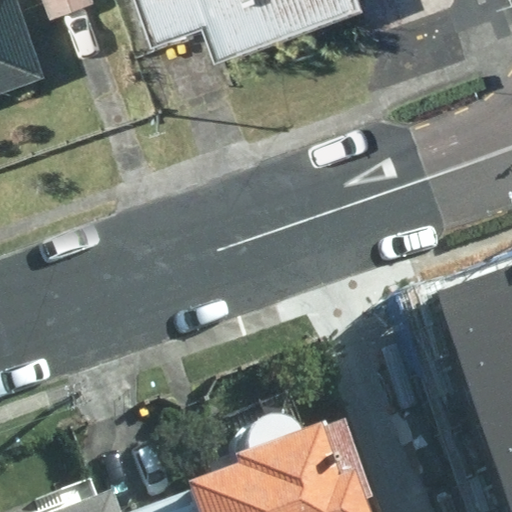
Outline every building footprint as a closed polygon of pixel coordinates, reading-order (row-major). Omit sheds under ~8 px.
[(3,0),(0,0),(0,89),(31,79),(3,0)] [(94,4),(91,0),(34,0),(43,24),(94,4)] [(362,17),(356,0),(133,0),(148,40),(188,26),(204,70),(362,17)] [(511,435),(511,290),(381,334),(426,465),(511,435)] [(337,511),(305,435),(151,498),(156,511),(337,511)] [(511,511),(511,435),(426,465),(442,511),(511,511)] [(90,511),(84,495),(37,511),(90,511)]
